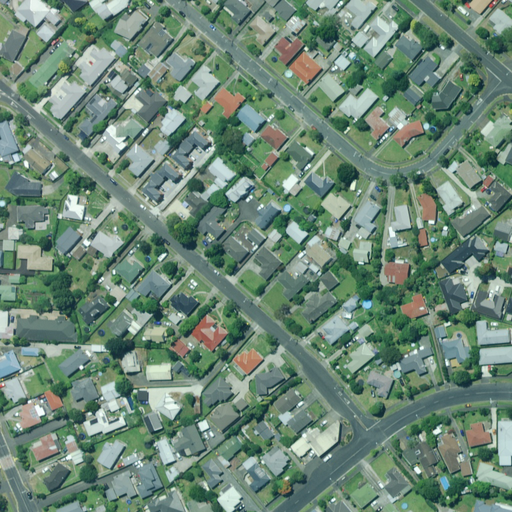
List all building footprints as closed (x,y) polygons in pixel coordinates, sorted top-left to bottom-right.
[(57,25),(64,17),(59,12),(60,11),(55,6),(53,9),(42,0),(29,0),(21,10),(22,11),(18,15),(26,22),(29,18),(39,27),(46,19),(49,22),(51,19),(57,25)] [(116,0),(109,6),(106,8),(103,3),(107,0),(96,0),(91,4),(98,14),(101,12),(107,21),(115,15),(116,16),(117,16),(127,8),(128,7),(130,5),(129,4),(131,0),(116,0)] [(240,25),(252,11),(242,2),(243,0),(231,0),(226,7),(236,15),(233,19),(240,25)] [(300,9),(289,0),(285,0),(277,9),(290,20),(300,9)] [(326,2),(329,5),(335,9),(342,0),(311,0),(310,2),(319,10),(326,2)] [(360,28),(380,4),(374,0),(364,0),(362,2),(359,0),(355,0),(349,8),(359,17),(353,23),(360,28)] [(494,0),(476,0),(471,6),(481,15),(494,0)] [(269,10),(265,16),(272,22),(277,16),(269,10)] [(511,31),(511,19),(500,10),(491,19),(498,25),(495,29),(506,38),(511,31)] [(148,19),(136,12),(133,18),(127,14),(116,31),(133,42),(148,19)] [(307,24),(297,15),(287,25),(298,34),(307,24)] [(278,31),(261,16),(253,25),(263,35),(259,40),(265,45),(278,31)] [(393,25),(382,16),(374,26),(385,35),(380,40),(377,37),(367,49),(377,57),(403,26),(397,21),(393,25)] [(166,28),(159,22),(139,45),(146,51),(152,44),(156,47),(151,52),(158,58),(175,38),(167,32),(163,37),(160,35),(166,28)] [(57,33),(47,23),(38,32),(49,42),(57,33)] [(29,35),(15,28),(1,56),(15,63),(29,35)] [(324,31),(316,40),(329,51),(337,42),(324,31)] [(371,39),(362,31),(354,40),(363,48),(371,39)] [(288,34),(282,41),(283,42),(278,47),(286,54),(281,59),(288,65),(307,44),(300,38),(297,42),(288,34)] [(413,41),(406,35),(396,46),(413,61),(425,47),(415,39),(413,41)] [(76,51),(65,42),(31,81),(41,91),(76,51)] [(345,47),(339,42),(335,47),(341,51),(345,47)] [(189,61),(177,51),(167,63),(176,69),(172,74),(181,82),(197,64),(191,59),(189,61)] [(325,67),(307,51),(293,67),(310,83),(325,67)] [(350,54),(347,51),(337,62),(345,70),(352,62),(347,57),(350,54)] [(394,57),(387,51),(377,62),(384,69),(394,57)] [(440,66),(430,57),(411,77),(421,86),(426,81),(434,88),(442,79),(434,72),(440,66)] [(160,63),(159,65),(152,60),(146,66),(145,64),(138,72),(146,79),(149,75),(157,83),(168,70),(160,63)] [(25,70),(17,64),(11,71),(19,77),(25,70)] [(83,64),(74,73),(79,78),(88,70),(83,64)] [(204,101),(220,83),(210,74),(213,71),(207,65),(193,81),(202,88),(197,95),(204,101)] [(111,90),(121,99),(138,80),(137,80),(138,79),(128,70),(115,85),(111,90)] [(68,71),(63,78),(68,81),(73,74),(68,71)] [(346,92),(329,74),(318,84),(335,102),(346,92)] [(387,86),(379,78),(374,84),(382,91),(387,86)] [(441,95),(435,95),(435,111),(450,109),(463,89),(450,80),(441,95)] [(75,88),(68,82),(61,91),(64,94),(57,102),(68,112),(81,97),(73,90),(75,88)] [(363,88),(357,83),(350,91),(356,96),(363,88)] [(426,95),(414,85),(404,96),(416,107),(426,95)] [(235,97),(224,88),(214,99),(227,110),(223,115),(229,120),(246,99),(239,93),(235,97)] [(192,96),(184,89),(174,101),(178,104),(181,100),(186,104),(192,96)] [(369,89),(359,101),(352,95),(351,97),(348,94),(343,100),(346,102),(340,109),(351,118),(353,115),(359,121),(379,98),(369,89)] [(86,111),(92,117),(90,119),(87,118),(78,129),(89,139),(119,105),(113,99),(108,104),(98,95),(87,107),(89,108),(86,111)] [(213,107),(208,103),(201,110),(206,114),(213,107)] [(170,138),(187,120),(176,110),(169,104),(162,111),(168,116),(163,123),(166,126),(162,130),(170,138)] [(260,115),(248,105),(238,117),(256,133),(267,119),(261,114),(260,115)] [(385,112),(379,107),(366,121),(377,131),(372,136),(378,141),(391,128),(380,118),(385,112)] [(391,121),(402,131),(399,134),(397,132),(391,139),(395,144),(397,142),(403,147),(412,138),(425,133),(421,122),(407,127),(406,127),(402,124),(408,117),(397,107),(390,116),(393,118),(391,121)] [(511,122),(511,120),(501,111),(492,122),(482,133),(488,138),(487,139),(498,149),(511,132),(511,125),(511,124),(511,122)] [(125,113),(104,136),(109,140),(108,141),(116,148),(114,150),(120,155),(128,146),(124,143),(130,136),(134,139),(144,129),(133,120),(125,113)] [(0,142),(0,148),(6,165),(16,161),(14,154),(20,151),(9,121),(0,124),(0,133),(1,133),(4,141),(0,142)] [(280,129),(273,123),(261,137),(278,151),(290,138),(280,129)] [(255,140),(248,133),(242,141),(249,147),(255,140)] [(174,145),(168,140),(165,143),(162,141),(155,148),(164,156),(174,145)] [(207,148),(201,142),(197,147),(203,153),(207,148)] [(302,171),(316,155),(308,148),(306,150),(297,142),(288,152),(294,158),(291,162),(302,171)] [(155,160),(138,145),(129,156),(137,163),(131,170),(140,177),(155,160)] [(52,165),(29,146),(21,156),(24,159),(43,175),(52,165)] [(502,152),(497,160),(505,166),(507,162),(511,164),(511,150),(509,157),(502,152)] [(271,166),(272,167),(279,158),(273,153),(265,162),(266,162),(262,168),(266,171),(271,166)] [(216,182),(224,189),(228,185),(226,183),(229,179),(232,181),(236,175),(223,164),(225,163),(219,158),(209,170),(219,179),(216,182)] [(476,168),(470,160),(460,167),(456,163),(449,170),(454,173),(458,170),(472,189),(489,177),(486,173),(488,172),(484,167),(481,169),(479,166),(476,168)] [(192,164),(185,175),(189,178),(196,167),(192,164)] [(177,182),(163,169),(150,184),(161,194),(168,186),(171,188),(177,182)] [(28,182),(29,180),(16,172),(6,189),(19,197),(20,196),(41,198),(43,184),(28,182)] [(327,179),(322,179),(314,173),(305,183),(323,198),(336,184),(328,178),(327,179)] [(300,181),(293,175),(283,187),(287,190),(285,192),(288,195),(290,192),(296,197),(302,189),(297,185),(300,181)] [(256,187),(247,177),(228,194),(237,204),(256,187)] [(497,195),(491,202),(492,203),(490,206),(498,213),(511,197),(511,194),(496,181),(490,189),(497,195)] [(465,203),(450,182),(438,191),(448,205),(444,208),(450,216),(456,212),(455,210),(465,203)] [(222,192),(214,184),(202,198),(195,192),(186,202),(194,209),(190,213),(197,219),(210,204),(208,201),(212,196),(216,199),(222,192)] [(424,207),(423,221),(431,221),(431,225),(438,225),(438,204),(438,202),(432,191),(419,197),(424,207)] [(333,194),(323,205),(339,219),(335,224),(342,230),(348,223),(342,218),(352,206),(341,197),(339,199),(333,194)] [(80,197),(71,196),(70,202),(68,201),(65,217),(84,221),(87,207),(78,205),(80,197)] [(364,227),(372,233),(376,227),(371,223),(381,210),(370,202),(356,221),(364,227)] [(227,211),(219,203),(197,228),(205,235),(208,232),(218,240),(226,230),(217,222),(227,211)] [(281,211),(272,203),(261,216),(262,217),(257,223),(265,230),(281,211)] [(49,214),(49,205),(19,205),(19,222),(27,222),(27,229),(35,229),(35,222),(45,222),(45,214),(49,214)] [(491,216),(481,205),(476,210),(462,222),(458,218),(452,223),(465,239),(491,216)] [(413,229),(409,206),(396,208),(399,222),(393,224),(394,232),(413,229)] [(310,235),(294,221),(285,231),(301,245),(310,235)] [(511,230),(511,226),(502,224),(500,231),(497,230),(495,238),(509,242),(511,230)] [(83,236),(72,227),(55,247),(66,256),(83,236)] [(342,232),(329,227),(325,237),(337,242),(342,232)] [(372,233),(364,227),(358,234),(367,240),(372,233)] [(24,236),(24,229),(9,229),(9,240),(20,240),(20,236),(24,236)] [(284,235),(277,229),(270,238),(277,244),(284,235)] [(429,246),(425,229),(419,231),(422,247),(429,246)] [(266,239),(254,230),(246,239),(258,249),(266,239)] [(94,257),(99,250),(107,256),(106,257),(111,260),(124,242),(117,237),(114,241),(103,232),(88,252),(94,257)] [(250,252),(231,236),(224,245),(227,247),(224,250),(240,263),(250,252)] [(321,240),(317,236),(309,244),(313,248),(308,253),(324,268),(333,258),(318,244),(321,240)] [(492,240),(479,236),(475,247),(489,251),(492,240)] [(400,247),(398,237),(390,239),(393,249),(400,247)] [(343,239),(339,246),(343,248),(341,252),(346,254),(351,243),(343,239)] [(16,242),(4,241),(4,251),(15,251),(16,242)] [(509,245),(498,241),(495,250),(498,251),(496,256),(505,259),(509,245)] [(372,243),(361,242),(360,250),(357,250),(356,262),(370,263),(372,243)] [(87,252),(81,246),(73,255),(79,261),(87,252)] [(42,248),(19,247),(19,259),(29,260),(29,270),(53,271),(54,259),(42,258),(42,248)] [(264,265),(262,267),(264,269),(259,274),(267,282),(284,264),(267,248),(257,259),(264,265)] [(138,262),(130,255),(117,271),(132,284),(145,268),(138,262)] [(473,259),(460,256),(449,296),(462,300),(466,284),(469,285),(472,274),(470,273),(473,259)] [(405,261),(397,261),(397,264),(386,264),(386,277),(397,277),(397,285),(401,285),(401,288),(409,288),(409,265),(405,265),(405,261)] [(308,269),(301,263),(297,269),(304,274),(308,269)] [(320,269),(312,264),(309,268),(317,274),(320,269)] [(173,286),(155,271),(139,290),(148,297),(153,291),(156,294),(154,296),(160,301),(173,286)] [(340,283),(330,271),(320,280),(330,291),(340,283)] [(297,281),(288,272),(279,281),(289,291),(284,295),(290,302),(310,282),(303,275),(297,281)] [(21,275),(11,275),(10,284),(21,284),(21,275)] [(0,287),(1,279),(0,278),(0,298),(0,295),(4,295),(4,301),(17,302),(17,293),(14,293),(14,287),(0,287)] [(501,285),(486,280),(483,291),(498,295),(501,285)] [(140,295),(134,290),(129,297),(135,302),(140,295)] [(511,300),(511,294),(504,292),(498,312),(495,311),(493,316),(511,322),(511,308),(510,308),(511,300)] [(338,303),(330,293),(322,300),(317,295),(306,304),(309,309),(303,314),(311,325),(338,303)] [(191,300),(184,294),(180,298),(176,295),(169,302),(180,313),(182,311),(188,317),(201,303),(194,297),(191,300)] [(345,312),(344,314),(343,317),(351,319),(353,314),(351,313),(359,306),(356,303),(361,299),(357,295),(343,307),(347,312),(346,312),(345,312)] [(430,313),(423,295),(413,298),(415,303),(402,307),(408,321),(430,313)] [(88,302),(78,312),(81,315),(84,318),(83,319),(89,325),(102,312),(104,313),(110,307),(100,296),(91,305),(88,302)] [(9,323),(17,323),(17,316),(10,315),(10,312),(0,311),(0,339),(15,340),(15,327),(9,327),(9,323)] [(123,339),(135,325),(132,322),(135,318),(126,311),(115,325),(112,322),(109,326),(123,339)] [(205,345),(214,353),(231,333),(209,314),(192,334),(202,342),(204,340),(207,343),(205,345)] [(172,315),(169,319),(178,325),(181,322),(172,315)] [(78,343),(79,323),(38,321),(38,316),(33,316),(32,320),(18,319),(17,340),(78,343)] [(351,330),(339,316),(324,329),(330,336),(326,338),(333,346),(351,330)] [(488,332),(487,321),(478,322),(480,345),(511,343),(509,330),(488,332)] [(359,327),(355,323),(351,327),(354,331),(359,327)] [(373,333),(367,325),(359,332),(366,340),(373,333)] [(169,337),(170,329),(157,328),(149,328),(148,338),(145,337),(145,340),(166,342),(167,337),(169,337)] [(192,349),(180,339),(173,348),(185,358),(192,349)] [(465,348),(462,339),(450,343),(449,339),(442,341),(447,361),(457,358),(459,365),(469,362),(468,359),(473,358),(470,347),(465,348)] [(376,356),(366,343),(350,356),(355,361),(348,367),(354,374),(376,356)] [(511,363),(511,347),(481,350),(482,365),(511,363)] [(419,352),(418,350),(409,353),(411,357),(400,361),(404,374),(417,370),(419,376),(427,373),(422,359),(433,355),(430,348),(419,352)] [(91,360),(83,349),(60,367),(68,378),(81,368),(83,370),(85,368),(84,366),(91,360)] [(265,360),(255,349),(250,354),(247,351),(236,363),(237,364),(235,367),(246,378),(265,360)] [(23,370),(15,351),(6,355),(9,360),(0,364),(0,379),(23,370)] [(140,365),(137,352),(132,353),(121,355),(124,375),(142,371),(141,365),(140,365)] [(194,372),(181,360),(174,368),(179,372),(182,369),(190,376),(194,372)] [(400,369),(397,361),(390,364),(393,372),(400,369)] [(173,380),(173,365),(150,366),(150,381),(173,380)] [(272,388),(289,378),(281,366),(267,374),(256,375),(259,396),(269,394),(268,388),(272,388)] [(395,380),(372,372),(368,384),(382,389),(379,396),(388,399),(395,380)] [(26,395),(27,395),(22,381),(20,382),(19,378),(6,384),(9,389),(6,390),(10,400),(13,399),(16,404),(28,399),(26,395)] [(220,400),(222,402),(224,400),(226,402),(234,394),(229,389),(230,387),(221,378),(204,395),(208,399),(204,402),(211,409),(220,400)] [(101,398),(92,379),(86,381),(85,379),(75,384),(77,389),(72,392),(77,402),(85,398),(88,404),(101,398)] [(123,395),(116,382),(102,389),(109,402),(123,395)] [(304,399),(294,387),(274,404),(283,415),(280,418),(287,426),(289,425),(297,435),(313,421),(304,410),(294,419),(289,412),(304,399)] [(61,399),(56,389),(45,394),(53,411),(64,406),(61,399)] [(176,399),(167,393),(156,409),(174,421),(182,409),(174,403),(176,399)] [(249,406),(243,399),(236,405),(242,412),(249,406)] [(120,405),(117,400),(109,404),(113,413),(126,407),(124,402),(120,405)] [(44,422),(36,403),(21,409),(26,421),(21,423),(24,430),(44,422)] [(240,417),(229,404),(211,418),(222,432),(240,417)] [(110,423),(105,409),(95,413),(97,419),(85,424),(91,437),(104,431),(106,435),(128,425),(124,417),(110,423)] [(210,429),(207,421),(199,424),(203,432),(210,429)] [(276,434),(265,421),(256,428),(267,441),(276,434)] [(343,421),(324,436),(318,429),(294,447),(302,457),(315,447),(324,457),(334,449),(343,442),(345,424),(343,421)] [(511,422),(500,422),(500,466),(511,465),(511,458),(511,456),(511,422)] [(486,433),(484,423),(472,426),(473,431),(467,432),(470,448),(493,443),(491,432),(486,433)] [(206,450),(196,425),(183,431),(177,433),(181,442),(175,445),(178,452),(185,449),(189,457),(206,450)] [(462,453),(454,433),(443,438),(446,445),(440,448),(452,474),(461,470),(464,478),(473,474),(468,462),(463,464),(459,455),(462,453)] [(232,465),(229,462),(248,444),(239,434),(219,451),(223,456),(219,459),(224,465),(227,469),(232,465)] [(60,453),(53,435),(42,440),(43,442),(33,446),(39,462),(60,453)] [(82,449),(75,435),(68,438),(70,442),(66,443),(76,466),(86,461),(80,449),(82,449)] [(172,449),(168,440),(157,444),(166,466),(177,461),(174,453),(176,452),(174,448),(172,449)] [(126,447),(118,442),(115,447),(109,443),(104,451),(105,451),(98,461),(112,470),(126,447)] [(413,467),(422,463),(429,479),(438,475),(434,465),(439,463),(431,444),(421,449),(416,442),(398,449),(413,467)] [(287,457),(282,450),(272,458),(269,454),(262,459),(278,478),(285,471),(284,469),(292,463),(287,457)] [(140,461),(137,454),(128,458),(131,465),(140,461)] [(272,480),(253,457),(243,465),(256,482),(250,486),(256,493),(272,480)] [(224,472),(213,459),(203,468),(212,479),(207,483),(213,489),(223,481),(219,476),(224,472)] [(50,493),(60,488),(70,470),(59,464),(51,478),(46,481),(50,493)] [(163,488),(153,464),(140,469),(149,491),(155,489),(156,491),(163,488)] [(494,468),(484,464),(480,468),(475,480),(502,490),(503,489),(511,491),(511,478),(493,471),(494,468)] [(181,477),(175,467),(166,473),(171,483),(181,477)] [(413,489),(396,467),(389,473),(395,481),(386,489),(397,502),(413,489)] [(130,499),(138,495),(132,482),(135,481),(131,472),(112,480),(120,497),(128,494),(130,499)] [(184,479),(177,482),(180,491),(188,488),(184,479)] [(205,481),(197,484),(203,499),(212,495),(205,481)] [(379,496),(368,483),(360,490),(352,496),(364,509),(379,496)] [(149,497),(144,485),(138,488),(142,500),(149,497)] [(243,498),(234,488),(219,500),(228,511),(233,511),(237,510),(235,508),(242,502),(240,500),(243,498)] [(118,499),(114,489),(106,492),(111,502),(118,499)] [(182,502),(176,489),(169,492),(171,496),(167,498),(171,507),(182,502)] [(326,510),(327,511),(351,511),(341,499),(336,503),(335,502),(326,510)] [(202,505),(200,500),(188,504),(191,511),(213,511),(209,502),(202,505)] [(498,506),(480,501),(477,511),(511,511),(511,509),(506,507),(506,506),(498,504),(498,506)] [(84,511),(80,502),(57,511),(84,511)]
